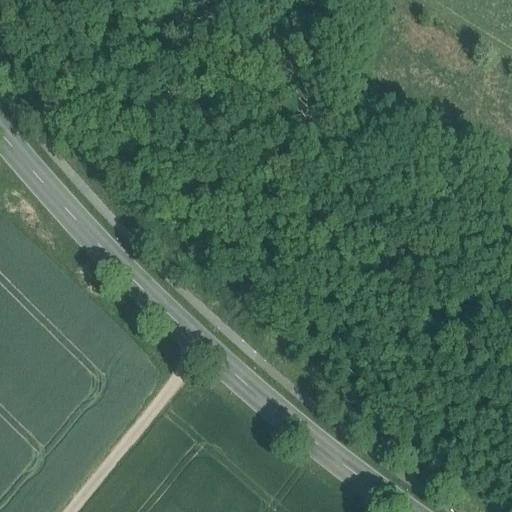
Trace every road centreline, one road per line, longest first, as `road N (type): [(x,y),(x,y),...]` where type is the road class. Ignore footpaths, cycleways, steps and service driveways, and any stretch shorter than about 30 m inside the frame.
road 1 (secondary): [(0,132),(90,238),(202,347),(409,511)]
road 2 (track): [(68,511),(202,347)]
